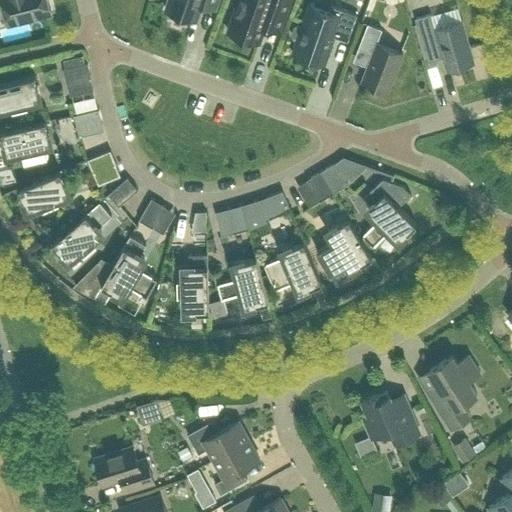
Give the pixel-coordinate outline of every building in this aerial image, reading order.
[(1,0),(8,22),(51,11),(48,0),(1,0)] [(217,0),(168,0),(165,8),(196,19),(202,3),(215,8),(217,0)] [(290,0),(234,0),(234,1),(237,2),(228,30),(259,41),(265,24),(280,29),(290,0)] [(330,9),(310,2),(302,25),(298,24),(294,26),(292,33),(294,37),(298,38),(292,53),(323,64),(334,35),(348,40),(357,13),(331,4),(330,9)] [(435,27),(431,12),(415,17),(424,47),(439,42),(447,69),(474,61),(462,19),(435,27)] [(382,28),(368,23),(358,48),(372,53),(361,79),(388,90),(403,52),(377,42),(382,28)] [(85,62),(83,53),(64,58),(67,67),(64,68),(71,94),(95,87),(88,62),(85,62)] [(40,98),(34,74),(0,82),(0,107),(10,105),(12,112),(23,109),(21,102),(40,98)] [(104,129),(99,108),(75,114),(80,135),(104,129)] [(51,143),(45,119),(1,130),(7,153),(26,149),(28,156),(38,153),(37,146),(51,143)] [(121,174),(111,150),(88,159),(99,184),(121,174)] [(321,170),(333,191),(351,179),(335,163),(321,170)] [(69,192),(60,169),(18,187),(28,209),(46,202),(48,209),(59,204),(56,198),(69,192)] [(319,200),(333,191),(321,170),(307,179),(319,200)] [(138,188),(127,177),(109,193),(119,205),(138,188)] [(403,185),(383,179),(377,183),(365,195),(372,203),(367,208),(377,218),(363,233),(370,240),(385,226),(399,240),(416,223),(398,204),(410,192),(403,185)] [(290,208),(283,189),(263,197),(270,216),(290,208)] [(175,212),(151,199),(140,219),(164,232),(175,212)] [(248,227),(242,204),(215,211),(221,234),(248,227)] [(206,230),(206,210),(185,211),(185,231),(206,230)] [(102,230),(86,212),(52,242),(68,260),(79,250),(84,256),(92,249),(87,243),(102,230)] [(372,256),(349,217),(328,229),(335,242),(318,252),(326,266),(343,255),(351,268),(372,256)] [(145,244),(130,235),(101,283),(122,295),(129,284),(147,295),(156,279),(138,269),(145,256),(139,253),(145,244)] [(322,281),(304,239),(282,249),(284,254),(264,263),(275,288),(295,280),(299,291),(322,281)] [(209,310),(207,252),(189,253),(189,265),(183,265),(184,280),(177,280),(177,291),(184,291),(185,311),(209,310)] [(269,299),(257,256),(233,262),(237,276),(218,282),(222,297),(241,292),(245,306),(269,299)] [(427,389),(451,427),(470,415),(462,401),(477,392),(469,380),(481,373),(469,352),(457,360),(452,353),(430,367),(418,375),(427,389)] [(390,398),(387,389),(362,399),(368,415),(364,416),(372,436),(389,429),(394,442),(419,432),(403,392),(390,398)] [(178,408),(170,397),(160,404),(167,415),(178,408)] [(207,447),(213,458),(249,438),(238,419),(220,429),(214,418),(187,433),(198,452),(207,447)] [(476,451),(466,435),(452,444),(463,460),(476,451)] [(249,438),(213,458),(224,477),(214,482),(220,493),(247,478),(241,468),(260,458),(249,438)] [(137,459),(133,444),(95,457),(103,483),(127,476),(131,488),(154,481),(146,456),(137,459)] [(196,466),(192,458),(183,462),(187,470),(196,466)] [(511,511),(511,466),(502,474),(511,488),(488,505),(493,511),(511,511)] [(451,496),(441,482),(431,489),(441,503),(451,496)] [(289,511),(281,496),(262,506),(255,492),(224,509),(225,511),(289,511)] [(166,511),(160,493),(136,501),(139,511),(166,511)] [(382,511),(397,510),(395,494),(378,496),(380,511),(382,511)]
